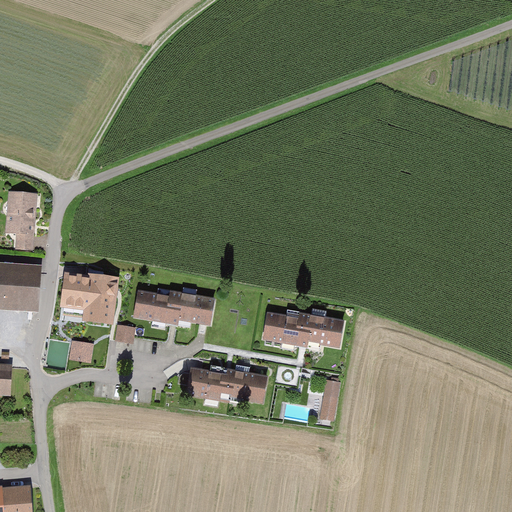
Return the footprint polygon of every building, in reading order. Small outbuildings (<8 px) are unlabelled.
[(41,196),(8,192),(3,233),(37,237),(41,196)] [(46,269),(0,266),(0,308),(44,311),(46,269)] [(118,278),(67,272),(63,305),(87,308),(86,320),(113,323),(118,278)] [(138,290),(133,317),(179,325),(179,322),(212,328),(217,301),(159,290),(159,294),(138,290)] [(268,312),(264,338),(313,346),(317,321),(268,312)] [(353,320),(320,315),(316,341),(349,346),(353,320)] [(138,328),(119,325),(116,342),(135,345),(138,328)] [(93,344),(73,341),(71,358),(90,361),(93,344)] [(18,365),(0,364),(0,397),(16,398),(18,365)] [(211,371),(194,368),(189,396),(229,403),(230,399),(264,405),(268,376),(211,366),(211,371)] [(342,382),(328,380),(322,419),(336,421),(342,382)] [(18,511),(15,484),(0,485),(0,511),(18,511)]
